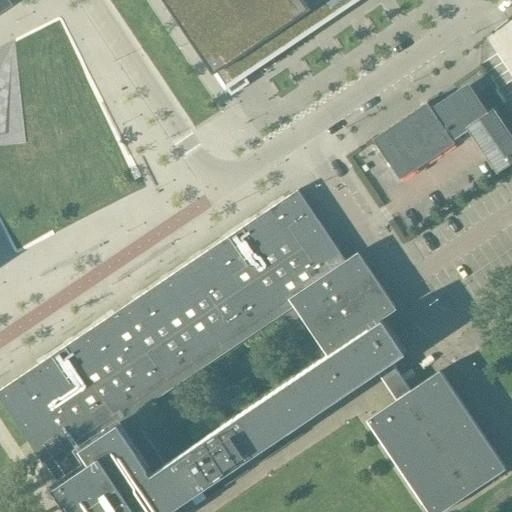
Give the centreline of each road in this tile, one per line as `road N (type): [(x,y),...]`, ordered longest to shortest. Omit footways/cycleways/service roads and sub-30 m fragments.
road 1 (residential): [(457,362),(298,133)]
road 2 (residential): [(214,186),(90,0)]
road 3 (residential): [(298,133),(461,19)]
